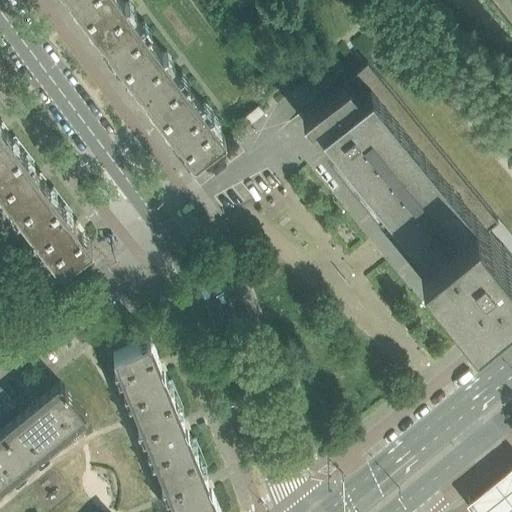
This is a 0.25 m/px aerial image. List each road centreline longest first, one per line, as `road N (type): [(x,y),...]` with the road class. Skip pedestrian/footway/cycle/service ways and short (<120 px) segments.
road 1 (residential): [(293,511),(204,293),(168,235)]
road 2 (residential): [(168,235),(0,10)]
road 3 (secondary): [(511,361),(327,511)]
road 4 (residential): [(168,235),(0,374)]
road 5 (secondary): [(393,511),(511,411)]
